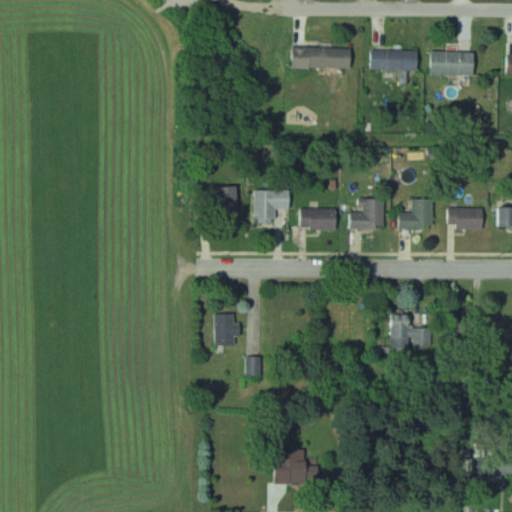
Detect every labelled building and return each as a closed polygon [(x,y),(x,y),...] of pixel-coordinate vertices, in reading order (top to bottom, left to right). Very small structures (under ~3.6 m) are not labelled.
[(355,48),(296,48),(296,68),(355,68),(355,48)] [(374,70),(422,70),(422,50),(374,50),(374,70)] [(479,74),(479,52),(434,52),(434,74),(479,74)] [(240,188),(218,188),(218,218),(240,218),(240,188)] [(257,190),(257,221),(278,221),(278,209),(293,209),(293,190),(257,190)] [(387,199),(366,199),(366,212),(353,212),(353,229),(387,229),(387,199)] [(435,229),(435,199),(415,199),(415,212),(400,212),(400,229),(435,229)] [(511,207),(500,207),(500,230),(511,229),(511,207)] [(339,208),(301,208),(301,229),(339,229),(339,208)] [(486,208),(451,208),(451,230),(486,230),(486,208)] [(217,345),(238,345),(238,335),(241,335),(241,314),(217,314),(217,345)] [(434,328),(412,327),(412,316),(393,315),(392,347),(434,347),(434,328)] [(249,375),(263,375),(263,357),(249,357),(249,375)] [(278,483),(315,483),(315,450),(279,449),(278,483)]
